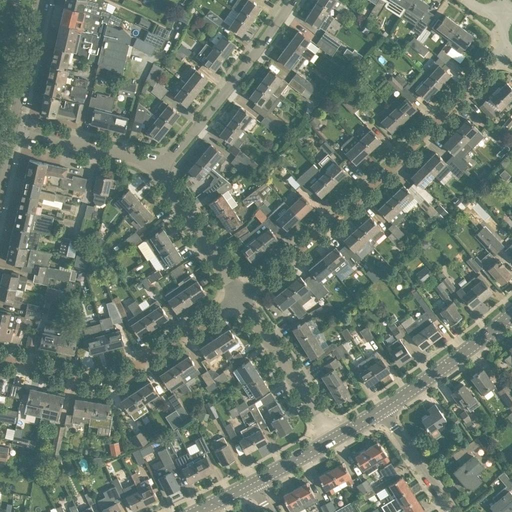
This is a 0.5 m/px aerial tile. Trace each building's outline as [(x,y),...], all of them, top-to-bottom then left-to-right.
[(119,29),(121,22),(123,19),(105,11),(102,9),(102,6),(100,6),(101,5),(83,0),(65,0),(64,7),(83,12),(104,16),(109,18),(107,24),(118,29),(119,29)] [(83,0),(101,5),(100,6),(102,6),(102,9),(105,11),(107,3),(101,2),(101,0),(83,0)] [(239,0),(238,2),(243,6),(238,13),(250,22),(261,8),(249,0),(239,0)] [(317,0),(314,6),(327,14),(332,7),(336,9),(341,2),(337,0),(317,0)] [(378,16),(386,3),(381,0),(378,0),(371,12),(378,16)] [(391,0),(405,9),(410,0),(391,0)] [(420,0),(410,0),(405,9),(420,18),(428,5),(420,0)] [(332,17),(327,14),(314,6),(305,20),(317,28),(319,27),(324,30),(327,25),(332,17)] [(64,7),(60,22),(79,27),(78,31),(100,36),(101,32),(102,23),(104,16),(83,12),(64,7)] [(187,24),(192,14),(180,8),(175,18),(187,24)] [(219,26),(223,20),(209,10),(205,16),(207,17),(219,26)] [(346,18),(338,12),(334,18),(343,24),(346,18)] [(250,22),(238,13),(228,28),(241,37),(250,22)] [(55,47),(71,51),(70,53),(78,54),(98,64),(95,76),(119,81),(120,81),(123,66),(131,36),(123,29),(119,29),(118,29),(107,24),(109,18),(104,16),(102,23),(101,32),(100,36),(78,31),(79,27),(60,22),(55,47)] [(219,26),(207,17),(205,16),(203,19),(203,22),(215,31),(219,26)] [(441,36),(443,33),(449,38),(450,38),(459,26),(445,16),(440,22),(438,20),(431,29),(441,36)] [(164,26),(170,29),(174,20),(168,18),(164,26)] [(151,23),(145,20),(142,27),(148,30),(151,23)] [(166,39),(170,31),(158,25),(153,34),(166,39)] [(473,37),(459,26),(450,38),(449,38),(446,43),(460,53),(463,49),(473,37)] [(421,45),(430,33),(424,28),(416,40),(421,45)] [(166,39),(153,34),(148,31),(144,41),(152,45),(161,49),(166,39)] [(215,44),(212,49),(224,58),(235,44),(218,31),(218,32),(216,31),(209,40),(215,44)] [(315,54),(305,47),(310,40),(298,31),(287,45),(299,54),(304,58),(310,62),(315,54)] [(340,44),(324,33),(320,38),(336,50),(340,44)] [(385,46),(388,42),(383,37),(379,40),(385,46)] [(428,51),(421,45),(416,40),(413,37),(408,44),(423,56),(428,51)] [(141,40),(137,38),(132,47),(137,50),(141,40)] [(336,50),(320,38),(316,44),(332,56),(336,50)] [(142,52),(146,42),(141,40),(137,50),(142,52)] [(151,45),(146,42),(142,52),(146,54),(151,45)] [(224,58),(212,49),(206,44),(195,58),(213,72),(224,58)] [(151,56),(156,47),(151,45),(146,54),(151,56)] [(181,45),(177,50),(182,53),(186,49),(181,45)] [(277,59),(289,68),(294,72),(304,58),(299,54),(287,45),(277,59)] [(55,47),(50,65),(67,70),(68,68),(67,68),(70,53),(71,51),(55,47)] [(176,48),(172,54),(181,61),(185,56),(176,49),(176,48)] [(352,52),(347,48),(342,54),(356,64),(362,56),(354,50),(352,52)] [(445,64),(450,58),(441,50),(436,56),(445,64)] [(438,64),(438,65),(434,62),(428,67),(432,71),(426,78),(437,88),(450,75),(445,71),(442,68),(438,64)] [(161,68),(161,67),(152,63),(150,68),(159,72),(161,68)] [(67,70),(50,65),(47,79),(75,86),(86,88),(88,81),(72,77),(73,75),(67,74),(68,70),(67,70)] [(190,76),(184,83),(197,93),(207,80),(195,70),(191,66),(185,73),(190,76)] [(148,72),(157,77),(159,72),(150,68),(148,72)] [(287,83),(282,79),(270,70),(259,84),(271,93),(276,97),(287,83)] [(155,81),(157,77),(148,72),(146,77),(155,81)] [(415,99),(419,95),(426,101),(437,88),(426,78),(420,72),(410,84),(408,83),(398,74),(394,78),(415,99)] [(315,88),(296,73),(292,78),(311,93),(315,88)] [(392,110),(403,121),(416,109),(411,103),(415,99),(394,78),(389,74),(385,79),(399,92),(400,92),(401,93),(389,105),(392,110)] [(146,77),(143,81),(153,86),(155,81),(146,77)] [(292,78),(288,84),(307,99),(311,93),(292,78)] [(83,102),(84,98),(86,88),(75,86),(47,79),(43,95),(74,102),(74,100),(83,102)] [(135,84),(120,81),(119,81),(116,92),(132,96),(135,84)] [(164,96),(168,91),(157,83),(154,87),(164,96)] [(197,93),(184,83),(173,97),(186,106),(197,93)] [(511,96),(511,88),(506,83),(500,89),(499,88),(489,97),(500,108),(511,96)] [(249,98),(261,107),(267,111),(277,98),(276,97),(271,93),(259,84),(249,98)] [(150,92),(161,100),(164,96),(154,87),(150,92)] [(86,117),(92,118),(90,124),(107,128),(111,113),(115,98),(97,93),(96,98),(91,97),(86,117)] [(354,113),(364,123),(369,119),(359,108),(346,94),(339,100),(352,114),(354,113)] [(74,102),(43,95),(39,114),(79,123),(82,104),(74,102)] [(157,118),(169,127),(179,114),(167,104),(167,105),(162,101),(157,107),(162,111),(157,118)] [(369,119),(374,114),(364,103),(359,108),(369,119)] [(230,121),(242,131),(252,117),(240,107),(230,121)] [(140,133),(145,112),(136,110),(131,130),(140,133)] [(390,133),(403,121),(392,110),(380,121),(390,133)] [(284,122),(269,111),(264,117),(275,126),(279,129),(284,122)] [(111,113),(107,128),(124,132),(128,117),(111,113)] [(308,122),(314,128),(320,122),(314,116),(308,122)] [(264,117),(260,122),(271,131),(275,126),(264,117)] [(511,124),(511,118),(510,117),(497,131),(503,134),(508,128),(508,129),(511,124)] [(158,141),(169,127),(157,118),(145,131),(158,141)] [(467,120),(454,132),(466,143),(478,131),(467,120)] [(248,135),(242,131),(230,121),(219,135),(231,144),(232,144),(237,148),(248,135)] [(486,131),(492,135),(496,130),(490,126),(486,131)] [(357,141),(367,153),(380,141),(370,129),(357,141)] [(466,143),(454,132),(442,145),(453,155),(449,159),(463,172),(465,169),(469,165),(462,158),(472,148),(466,143)] [(292,139),(287,136),(283,140),(288,144),(292,139)] [(352,136),(339,148),(355,165),(367,153),(357,141),(352,136)] [(329,157),(334,152),(325,142),(319,146),(329,157)] [(210,145),(199,158),(211,168),(217,161),(221,164),(226,158),(210,145)] [(232,154),(235,156),(246,165),(253,170),(257,164),(237,149),(232,154)] [(276,159),(288,172),(293,168),(284,158),(286,156),(283,153),(276,159)] [(423,165),(434,176),(439,181),(450,170),(458,178),(463,172),(449,159),(445,163),(435,153),(423,165)] [(235,156),(230,163),(241,172),(246,165),(235,156)] [(211,168),(199,158),(188,171),(200,181),(211,168)] [(346,173),(335,162),(331,158),(318,170),(333,185),(346,173)] [(509,163),(505,159),(501,164),(504,168),(509,163)] [(29,160),(24,179),(42,184),(49,185),(57,187),(83,193),(87,179),(73,176),(72,179),(65,178),(67,169),(53,166),(29,160)] [(434,176),(423,165),(410,178),(415,182),(411,186),(428,203),(433,198),(422,188),(434,176)] [(320,197),(333,185),(318,170),(306,182),(310,186),(320,197)] [(511,176),(504,170),(499,175),(506,181),(511,176)] [(93,201),(95,205),(100,206),(104,203),(107,195),(108,188),(114,189),(116,181),(97,176),(93,195),(94,195),(93,201)] [(286,180),(295,190),(300,185),(291,176),(286,180)] [(206,197),(216,190),(227,182),(221,177),(215,181),(214,181),(209,184),(210,185),(202,192),(206,197)] [(55,194),(57,187),(42,184),(24,179),(21,193),(64,203),(66,196),(55,194)] [(216,190),(220,195),(209,202),(219,217),(232,208),(237,205),(227,191),(232,187),(229,184),(227,182),(216,190)] [(255,191),(263,201),(271,188),(265,182),(255,191)] [(428,203),(411,186),(407,190),(403,186),(390,198),(406,214),(417,203),(431,217),(437,212),(432,207),(428,203)] [(123,207),(128,213),(140,202),(128,190),(117,200),(113,204),(119,210),(123,207)] [(21,193),(18,209),(40,214),(42,206),(37,205),(38,201),(42,202),(42,204),(59,208),(58,209),(70,212),(72,205),(64,203),(21,193)] [(289,207),(299,218),(312,207),(301,195),(289,207)] [(388,220),(392,224),(394,226),(395,225),(406,214),(390,198),(377,210),(388,221),(388,220)] [(140,202),(128,213),(134,219),(130,223),(137,229),(152,215),(140,202)] [(94,207),(87,205),(84,218),(92,220),(94,207)] [(448,214),(440,205),(435,209),(444,218),(448,214)] [(299,218),(289,207),(276,218),(272,213),(267,217),(268,218),(278,230),(282,226),(286,230),(299,218)] [(232,208),(219,217),(229,231),(241,223),(232,208)] [(40,214),(18,209),(14,226),(32,230),(40,232),(49,234),(53,217),(40,214)] [(371,236),(379,229),(369,217),(357,228),(372,245),(376,242),(371,236)] [(278,240),(273,235),(278,230),(268,218),(250,233),(255,239),(264,251),(278,240)] [(388,228),(392,232),(398,239),(404,234),(395,225),(394,226),(392,224),(388,228)] [(40,232),(32,230),(14,226),(9,244),(26,247),(31,248),(31,249),(39,251),(40,243),(38,243),(40,232)] [(245,227),(233,235),(237,240),(249,232),(245,227)] [(484,227),(479,231),(498,252),(499,253),(504,248),(497,241),(484,227)] [(371,246),(372,245),(357,228),(343,240),(354,252),(367,240),(371,246)] [(163,230),(145,241),(155,255),(172,244),(163,230)] [(489,252),(491,255),(493,256),(498,252),(479,231),(473,237),(481,245),(488,253),(489,252)] [(130,244),(139,237),(135,232),(124,241),(122,243),(125,247),(129,244),(130,244)] [(403,244),(398,239),(392,232),(387,237),(397,249),(403,244)] [(133,249),(142,242),(139,237),(130,244),(133,249)] [(62,238),(58,255),(67,257),(70,240),(62,238)] [(250,262),(264,251),(255,239),(241,250),(250,262)] [(9,244),(5,261),(32,267),(31,273),(34,274),(53,278),(69,282),(71,272),(59,270),(48,267),(51,253),(49,253),(39,251),(31,249),(31,248),(26,247),(9,244)] [(172,244),(155,255),(155,256),(164,270),(168,267),(182,258),(172,244)] [(321,259),(332,270),(345,259),(351,266),(355,263),(342,249),(338,251),(335,247),(321,259)] [(74,266),(85,269),(87,257),(76,254),(74,266)] [(496,260),(493,256),(491,255),(478,266),(480,268),(488,277),(491,273),(501,284),(511,275),(502,266),(503,265),(499,259),(497,260),(496,260)] [(475,273),(480,268),(478,266),(473,259),(471,257),(466,261),(475,273)] [(318,282),(332,270),(321,259),(308,270),(318,282)] [(174,278),(184,271),(181,265),(170,272),(174,278)] [(431,274),(426,267),(416,275),(421,281),(431,274)] [(150,284),(155,280),(161,276),(158,271),(147,278),(150,284)] [(0,286),(15,289),(24,291),(27,279),(18,276),(18,275),(11,273),(11,275),(3,273),(0,286)] [(53,281),(53,278),(34,274),(32,282),(47,286),(48,280),(53,281)] [(474,277),(467,283),(481,300),(491,292),(486,286),(487,285),(479,275),(475,278),(474,277)] [(140,281),(147,291),(153,287),(150,284),(147,278),(146,277),(140,281)] [(286,288),(296,300),(301,306),(311,297),(310,296),(313,293),(300,277),(286,288)] [(442,280),(443,282),(447,288),(451,292),(456,289),(446,277),(442,280)] [(202,286),(208,282),(205,278),(199,281),(202,286)] [(156,292),(161,289),(155,280),(150,284),(153,287),(156,292)] [(186,287),(183,282),(182,280),(177,283),(181,290),(186,287)] [(181,290),(190,303),(205,293),(196,280),(186,287),(181,290)] [(439,285),(443,291),(447,288),(443,282),(439,285)] [(471,308),(481,300),(467,283),(456,292),(465,303),(467,302),(471,308)] [(15,289),(0,286),(0,299),(5,300),(5,302),(12,304),(12,302),(21,304),(23,298),(14,296),(15,289)] [(44,301),(56,304),(57,297),(65,299),(67,292),(47,288),(44,301)] [(282,311),(296,300),(286,288),(273,298),(282,311)] [(190,303),(181,290),(167,300),(176,313),(190,303)] [(450,325),(461,317),(455,309),(457,307),(453,301),(452,302),(443,291),(439,294),(448,305),(440,311),(450,325)] [(120,318),(126,315),(117,297),(112,299),(113,301),(120,318)] [(432,323),(428,318),(434,314),(429,307),(421,297),(416,300),(425,312),(415,320),(415,321),(422,330),(431,342),(440,335),(436,329),(437,328),(433,322),(432,323)] [(122,322),(120,318),(113,301),(106,303),(110,317),(112,324),(122,322)] [(328,302),(323,305),(316,310),(319,315),(332,307),(328,302)] [(42,307),(27,304),(26,311),(40,314),(42,307)] [(145,315),(153,328),(168,318),(159,305),(145,315)] [(14,322),(15,316),(10,314),(10,313),(1,310),(0,312),(0,325),(13,328),(18,329),(19,324),(14,322)] [(26,311),(24,318),(39,321),(40,314),(26,311)] [(153,328),(145,315),(130,325),(139,338),(153,328)] [(301,344),(314,336),(305,321),(292,329),(301,344)] [(422,330),(415,321),(405,329),(401,324),(396,327),(403,336),(407,333),(408,335),(409,335),(411,338),(413,337),(421,349),(431,342),(422,330)] [(396,327),(392,322),(387,325),(391,330),(397,340),(399,339),(403,336),(396,327)] [(100,327),(103,334),(107,349),(124,345),(120,330),(117,331),(115,326),(113,327),(112,324),(100,327)] [(4,340),(10,341),(13,328),(0,325),(0,341),(4,342),(4,340)] [(76,339),(72,338),(72,330),(71,329),(71,328),(70,327),(61,325),(59,335),(56,351),(73,354),(76,339)] [(366,342),(373,338),(366,327),(359,332),(366,342)] [(214,339),(222,353),(223,352),(232,366),(243,358),(239,353),(232,357),(227,349),(237,342),(228,329),(214,339)] [(341,332),(346,341),(352,337),(346,329),(341,332)] [(36,334),(28,332),(26,344),(33,346),(36,334)] [(39,347),(56,351),(59,335),(42,332),(39,347)] [(107,349),(103,334),(86,339),(90,354),(107,349)] [(314,336),(301,344),(310,359),(315,356),(317,359),(338,346),(336,343),(332,343),(323,349),(314,336)] [(208,362),(222,353),(214,339),(199,349),(208,362)] [(401,343),(399,339),(397,340),(386,347),(399,365),(411,356),(401,343)] [(341,357),(342,359),(349,354),(342,344),(338,347),(335,348),(336,350),(341,357)] [(341,357),(336,350),(332,352),(334,356),(335,355),(338,359),(341,357)] [(371,356),(365,360),(370,367),(378,379),(389,372),(376,352),(371,356)] [(173,366),(182,379),(185,383),(200,373),(188,356),(173,366)] [(329,390),(342,382),(333,368),(338,365),(334,359),(324,366),(328,372),(321,376),(329,390)] [(236,369),(245,383),(258,374),(249,360),(236,369)] [(378,379),(370,367),(365,360),(359,363),(354,367),(367,386),(378,379)] [(185,383),(182,379),(173,366),(159,376),(171,393),(185,383)] [(484,395),(490,391),(495,387),(482,370),(471,379),(481,392),(484,395)] [(206,371),(200,376),(207,386),(204,387),(208,393),(216,387),(212,380),(206,371)] [(228,379),(223,373),(219,375),(212,380),(216,387),(228,379)] [(258,374),(245,383),(241,386),(250,399),(254,397),(255,398),(268,389),(258,374)] [(144,405),(151,400),(154,405),(162,400),(149,382),(135,392),(147,411),(148,411),(144,405)] [(342,382),(329,390),(338,403),(350,395),(342,382)] [(462,408),(465,405),(469,409),(477,403),(462,384),(451,393),(462,408)] [(9,397),(14,398),(21,399),(24,388),(12,385),(9,397)] [(511,410),(511,393),(506,386),(498,392),(511,410)] [(41,418),(46,393),(29,389),(26,404),(24,414),(41,418)] [(120,401),(133,421),(147,411),(135,392),(120,401)] [(58,422),(63,397),(46,393),(41,418),(58,422)] [(188,416),(174,394),(167,398),(175,410),(182,420),(188,416)] [(258,407),(262,404),(264,407),(274,401),(270,394),(260,400),(255,403),(258,407)] [(0,414),(15,417),(17,418),(21,399),(14,398),(13,405),(0,403),(0,414)] [(88,423),(92,402),(75,399),(72,415),(72,416),(66,415),(64,424),(71,425),(72,423),(79,424),(80,422),(88,423)] [(239,413),(248,407),(244,401),(235,407),(238,412),(239,413)] [(112,416),(108,416),(109,405),(92,402),(88,423),(89,423),(88,426),(98,428),(98,425),(110,427),(112,416)] [(254,404),(248,407),(255,420),(248,423),(249,426),(246,428),(257,448),(267,442),(261,431),(267,427),(254,404)] [(430,433),(434,437),(440,433),(436,428),(447,421),(435,404),(427,410),(430,414),(420,420),(430,433)] [(273,415),(276,419),(271,422),(279,436),(291,429),(283,415),(283,416),(280,411),(280,410),(277,405),(267,410),(271,416),(273,415)] [(212,420),(218,416),(212,406),(206,409),(212,420)] [(175,410),(170,413),(172,417),(174,420),(169,423),(170,425),(173,430),(184,423),(182,420),(175,410)] [(465,423),(470,420),(470,419),(464,411),(459,415),(465,423)] [(15,417),(0,414),(0,420),(14,423),(15,417)] [(454,426),(459,422),(455,417),(451,421),(454,426)] [(231,441),(237,438),(230,423),(224,426),(231,441)] [(56,426),(51,453),(58,455),(63,427),(56,426)] [(23,430),(16,428),(12,444),(20,446),(23,430)] [(245,454),(257,448),(246,428),(240,431),(244,438),(238,441),(245,454)] [(141,432),(131,438),(137,449),(148,442),(141,432)] [(176,453),(167,435),(160,438),(166,449),(169,456),(176,453)] [(189,455),(193,463),(201,477),(212,471),(209,464),(210,463),(207,456),(205,457),(204,454),(209,452),(202,437),(194,441),(199,450),(191,455),(191,454),(190,455),(189,455)] [(226,444),(223,437),(211,443),(214,450),(213,451),(217,458),(219,457),(223,465),(234,459),(227,444),(226,444)] [(476,474),(477,473),(483,468),(473,456),(471,451),(481,444),(477,438),(452,455),(459,466),(453,472),(469,490),(481,480),(476,474)] [(118,443),(109,444),(111,456),(120,455),(118,443)] [(377,443),(366,449),(374,463),(380,459),(384,464),(390,461),(386,456),(387,456),(380,445),(379,446),(377,443)] [(150,445),(139,451),(142,457),(153,451),(150,445)] [(8,448),(0,446),(0,453),(7,455),(8,448)] [(179,488),(171,471),(168,466),(173,464),(169,456),(166,449),(157,453),(164,466),(154,471),(161,485),(163,484),(167,494),(179,488)] [(366,475),(371,472),(378,468),(374,463),(366,449),(355,457),(357,460),(356,460),(362,471),(363,471),(366,475)] [(139,466),(145,463),(142,457),(139,451),(139,450),(132,453),(139,466)] [(175,459),(176,461),(180,470),(184,477),(185,476),(188,483),(201,477),(193,463),(189,455),(190,455),(189,452),(175,459)] [(0,460),(9,461),(10,458),(12,459),(13,456),(7,455),(0,453),(0,460)] [(100,458),(94,458),(98,468),(103,466),(100,458)] [(391,463),(379,471),(386,480),(397,473),(391,463)] [(342,464),(330,470),(337,484),(344,480),(347,485),(352,482),(350,478),(351,477),(345,467),(344,468),(342,464)] [(331,487),(337,484),(330,470),(319,476),(320,480),(320,481),(325,491),(326,491),(329,496),(334,493),(331,487)] [(144,471),(139,474),(142,480),(147,478),(144,471)] [(511,488),(511,482),(506,475),(503,472),(498,477),(506,486),(496,494),(500,498),(490,506),(494,511),(506,511),(511,507),(511,495),(508,491),(511,488)] [(149,484),(147,479),(140,483),(135,473),(131,475),(134,483),(145,505),(157,499),(150,484),(149,484)] [(388,486),(384,488),(388,495),(379,500),(382,505),(386,503),(395,497),(409,488),(402,477),(388,485),(388,486)] [(112,480),(115,487),(121,499),(125,497),(122,490),(117,478),(112,480)] [(367,480),(361,483),(367,492),(372,489),(367,480)] [(134,483),(128,487),(122,490),(125,497),(132,511),(145,505),(134,483)] [(306,483),(294,489),(305,509),(317,503),(314,497),(315,497),(309,486),(308,487),(306,483)] [(356,486),(362,495),(367,492),(361,483),(356,486)] [(121,499),(115,487),(103,492),(105,497),(97,501),(101,511),(102,510),(103,511),(118,511),(120,509),(117,503),(121,500),(121,499)] [(395,511),(416,499),(409,488),(395,497),(386,503),(391,511),(395,511)] [(299,511),(305,509),(294,489),(282,495),(284,499),(284,500),(290,511),(299,511)] [(367,492),(362,495),(365,500),(375,494),(372,489),(367,492)] [(95,503),(89,492),(84,495),(89,506),(95,503)] [(420,511),(423,510),(416,499),(395,511),(420,511)] [(329,511),(333,511),(335,511),(330,501),(325,504),(329,511)] [(349,511),(354,509),(350,502),(333,511),(349,511)]
